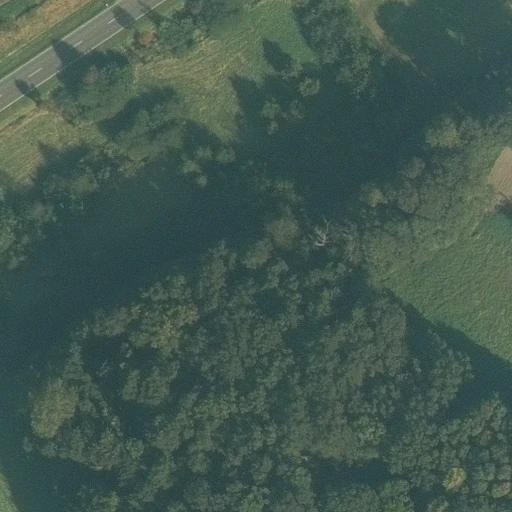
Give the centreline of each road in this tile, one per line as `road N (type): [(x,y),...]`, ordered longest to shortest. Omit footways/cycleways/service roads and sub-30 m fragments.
road 1 (track): [(511,412),(322,271)]
road 2 (secondary): [(0,98),(143,0)]
